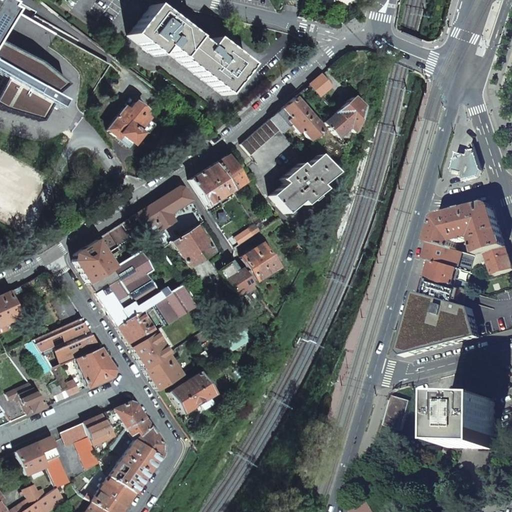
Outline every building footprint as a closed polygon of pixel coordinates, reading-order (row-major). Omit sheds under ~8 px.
[(0,0),(0,78),(5,81),(0,90),(0,107),(2,109),(39,118),(45,104),(57,107),(60,100),(48,93),(59,84),(35,65),(0,48),(0,27),(9,10),(5,8),(7,4),(0,0)] [(358,6),(359,8),(369,0),(356,0),(356,4),(358,6)] [(160,48),(222,96),(245,66),(227,52),(210,39),(204,48),(149,6),(126,36),(154,57),(160,48)] [(309,84),(319,96),(329,87),(324,81),(319,76),(309,84)] [(303,90),(313,100),(319,96),(309,84),(303,90)] [(322,123),(333,137),(336,134),(338,136),(344,131),(342,129),(344,127),(350,134),(359,109),(350,98),(343,104),(333,113),(322,123)] [(328,107),(333,113),(343,104),(338,98),(328,107)] [(301,134),(308,141),(309,140),(321,130),(292,99),(280,109),(268,119),(277,131),(280,134),(290,126),(299,136),(301,134)] [(105,130),(105,131),(126,147),(129,144),(131,144),(140,131),(144,134),(146,134),(152,126),(151,125),(145,119),(146,118),(140,114),(142,110),(132,103),(126,110),(122,108),(105,130)] [(243,151),(248,156),(277,131),(268,119),(239,145),(243,151)] [(457,153),(452,171),(463,174),(461,179),(465,182),(479,178),(483,172),(474,144),(471,144),(468,156),(457,153)] [(267,196),(283,215),(297,202),(301,206),(319,190),(316,186),(330,174),(314,156),(300,168),(297,164),(278,180),(282,184),(267,196)] [(230,190),(230,191),(242,183),(224,157),(218,160),(212,164),(230,190)] [(187,180),(204,206),(230,190),(212,164),(200,172),(187,180)] [(144,231),(145,233),(154,227),(157,231),(172,222),(167,214),(188,201),(181,189),(176,188),(155,201),(134,215),(144,231)] [(478,244),(480,257),(488,255),(507,248),(495,210),(488,206),(469,211),(478,239),(477,239),(480,241),(478,244)] [(66,218),(71,226),(83,218),(78,210),(66,218)] [(431,244),(455,251),(458,243),(477,239),(478,239),(469,211),(442,218),(438,222),(435,233),(431,244)] [(94,240),(104,256),(144,231),(134,215),(94,240)] [(235,237),(240,244),(257,232),(258,231),(253,225),(235,237)] [(157,251),(166,245),(157,231),(154,227),(145,233),(152,243),(157,251)] [(181,260),(186,268),(210,252),(193,227),(169,243),(177,254),(174,256),(178,263),(181,260)] [(77,272),(85,284),(112,268),(104,256),(94,240),(72,254),(71,262),(77,272)] [(99,306),(113,327),(137,312),(148,305),(179,285),(157,251),(152,243),(112,268),(85,284),(99,306)] [(246,270),(254,282),(275,268),(259,244),(238,257),(246,270)] [(429,253),(427,261),(433,263),(460,271),(475,275),(476,270),(479,258),(455,251),(431,244),(429,253)] [(495,276),(495,277),(511,271),(511,262),(507,248),(488,255),(491,265),(495,276)] [(479,258),(476,270),(491,265),(488,255),(480,257),(479,258)] [(216,271),(232,295),(249,285),(239,269),(237,271),(233,266),(230,262),(216,271)] [(433,263),(428,280),(455,287),(457,280),(460,271),(433,263)] [(455,287),(428,280),(426,288),(425,287),(423,295),(417,293),(400,352),(405,358),(481,338),(474,309),(464,306),(469,291),(455,287)] [(457,280),(455,287),(469,291),(471,292),(474,285),(457,280)] [(148,305),(161,326),(193,306),(179,285),(148,305)] [(232,295),(235,299),(245,293),(251,289),(249,285),(232,295)] [(245,293),(251,302),(258,298),(251,289),(245,293)] [(0,325),(3,324),(4,326),(12,323),(11,321),(18,318),(12,305),(6,292),(0,295),(0,325)] [(78,319),(62,295),(50,303),(64,325),(78,319)] [(120,338),(126,349),(151,333),(137,312),(113,327),(120,338)] [(64,325),(29,341),(30,342),(48,370),(71,359),(97,348),(89,336),(78,319),(64,325)] [(0,343),(5,353),(11,350),(4,334),(2,335),(0,331),(0,343)] [(133,359),(140,370),(165,354),(159,346),(160,345),(159,343),(158,344),(151,333),(126,349),(133,359)] [(77,372),(84,389),(109,378),(111,371),(106,362),(97,348),(71,359),(76,370),(73,371),(75,373),(77,372)] [(147,380),(154,391),(178,376),(165,354),(140,370),(147,380)] [(165,393),(179,415),(210,394),(197,373),(165,393)] [(60,386),(67,396),(77,392),(73,380),(60,386)] [(13,390),(24,415),(42,407),(27,384),(13,390)] [(24,415),(13,390),(0,396),(0,409),(8,422),(24,415)] [(392,396),(384,426),(402,431),(410,402),(392,396)] [(450,400),(448,448),(463,449),(493,450),(495,401),(450,400)] [(119,423),(123,429),(142,419),(135,408),(133,405),(126,403),(111,410),(119,423)] [(111,410),(99,415),(110,435),(115,432),(116,429),(115,426),(119,423),(111,410)] [(88,444),(89,446),(111,436),(110,435),(99,415),(80,423),(85,437),(88,444)] [(131,441),(147,427),(143,421),(142,419),(123,429),(131,441)] [(58,433),(64,447),(73,443),(85,437),(80,423),(58,433)] [(131,441),(155,458),(158,452),(159,445),(150,432),(147,427),(131,441)] [(107,448),(120,456),(131,441),(123,429),(107,448)] [(397,449),(400,436),(394,434),(391,447),(397,449)] [(56,456),(49,439),(48,437),(34,443),(35,445),(42,463),(53,458),(56,456)] [(85,437),(73,443),(76,449),(77,449),(87,444),(88,444),(85,437)] [(106,477),(130,494),(146,470),(155,458),(131,441),(120,456),(106,477)] [(13,453),(22,476),(27,474),(44,466),(42,463),(35,445),(34,443),(13,453)] [(87,444),(77,449),(79,455),(89,451),(90,450),(87,444)] [(79,455),(78,456),(81,462),(91,457),(89,451),(79,455)] [(91,457),(81,462),(84,469),(94,464),(91,457)] [(44,466),(50,482),(61,477),(53,458),(42,463),(44,466)] [(51,482),(54,488),(66,483),(63,476),(51,482)] [(89,502),(102,511),(117,511),(121,506),(130,494),(106,477),(99,485),(98,484),(96,487),(98,488),(90,498),(88,502),(89,502)] [(6,511),(20,511),(39,499),(35,491),(32,485),(21,491),(22,494),(6,505),(9,510),(6,511)] [(44,511),(61,500),(53,489),(43,496),(39,499),(20,511),(44,511)] [(35,491),(39,499),(43,496),(40,489),(35,491)] [(102,511),(89,502),(82,511),(102,511)]
